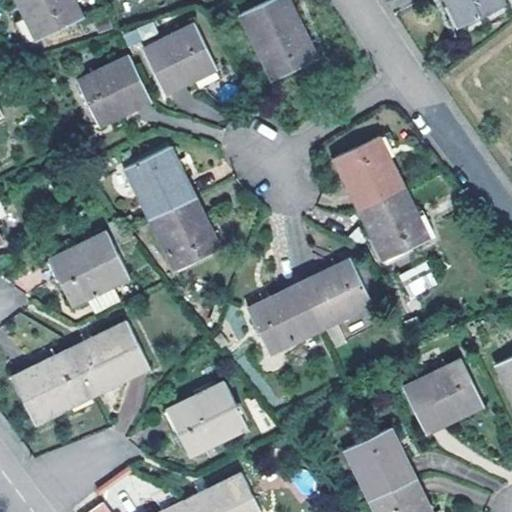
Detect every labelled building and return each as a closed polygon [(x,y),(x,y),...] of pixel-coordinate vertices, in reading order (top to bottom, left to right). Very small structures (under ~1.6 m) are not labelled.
[(74,0),(19,0),(37,38),(82,17),(74,0)] [(288,0),(267,0),(240,13),(271,78),(316,56),(288,0)] [(500,0),(446,0),(459,25),(503,4),(500,0)] [(130,44),(157,34),(153,23),(126,33),(130,44)] [(194,23),(143,48),(165,93),(216,68),(194,23)] [(106,34),(90,38),(94,50),(109,45),(106,34)] [(150,100),(128,55),(77,80),(99,125),(150,100)] [(376,134),(332,157),(357,208),(402,186),(376,134)] [(125,167),(149,218),(194,197),(169,145),(125,167)] [(428,238),(402,186),(357,208),(383,260),(428,238)] [(219,249),(194,197),(149,218),(174,270),(219,249)] [(106,231),(48,259),(70,304),(85,297),(94,314),(119,301),(111,284),(127,276),(106,231)] [(350,258),(299,283),(320,328),(382,297),(365,262),(354,267),(350,258)] [(427,261),(398,273),(409,298),(437,286),(427,261)] [(299,283),(247,308),(269,353),(320,328),(299,283)] [(68,348),(90,393),(148,365),(126,320),(68,348)] [(90,393),(68,348),(12,376),(33,420),(90,393)] [(511,354),(495,363),(511,397),(511,354)] [(460,358),(402,387),(423,431),(482,402),(460,358)] [(224,381),(167,409),(188,453),(246,425),(224,381)] [(343,447),(369,499),(414,477),(388,425),(343,447)] [(184,500),(189,511),(260,511),(241,473),(184,500)] [(430,511),(414,477),(369,499),(374,511),(430,511)] [(113,511),(104,499),(87,511),(113,511)] [(189,511),(184,500),(160,511),(189,511)]
